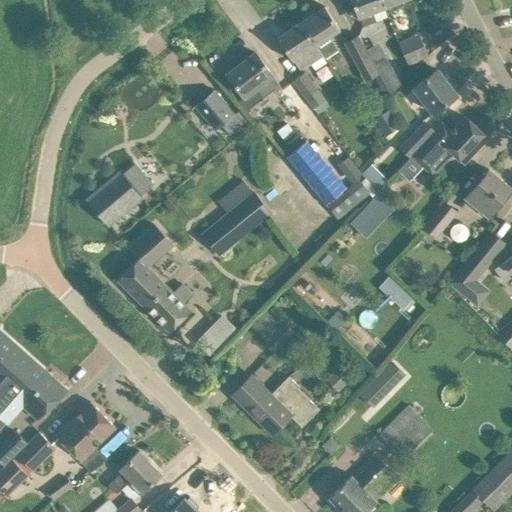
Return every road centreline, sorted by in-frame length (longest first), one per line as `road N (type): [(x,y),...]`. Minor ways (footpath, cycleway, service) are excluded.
road 1 (residential): [(280,511),(34,256)]
road 2 (residential): [(34,256),(46,152),(66,101),(108,55),(186,0)]
